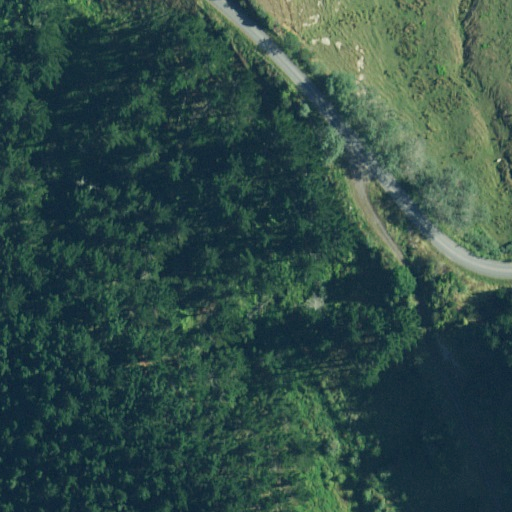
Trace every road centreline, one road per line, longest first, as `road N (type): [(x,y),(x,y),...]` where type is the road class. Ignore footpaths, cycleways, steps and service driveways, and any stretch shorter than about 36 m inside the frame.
road 1 (unclassified): [(218,0),(332,107),(438,246),(466,265),(511,276)]
road 2 (track): [(486,511),(419,293),(362,188),(369,155)]
